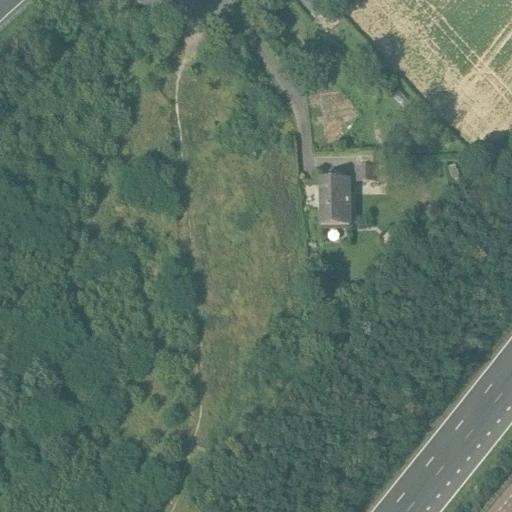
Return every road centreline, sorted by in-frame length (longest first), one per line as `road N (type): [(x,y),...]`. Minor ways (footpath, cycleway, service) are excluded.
road 1 (unclassified): [(310,169),(298,88),(225,0)]
road 2 (motorway): [(399,511),(511,370)]
